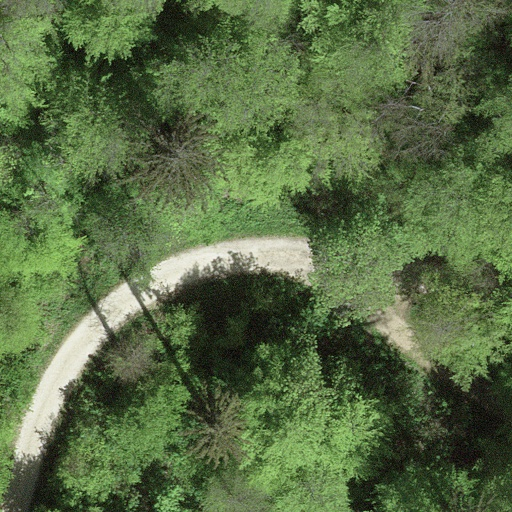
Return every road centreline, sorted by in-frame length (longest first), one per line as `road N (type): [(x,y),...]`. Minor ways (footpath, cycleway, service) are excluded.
road 1 (track): [(24,511),(49,387),(106,320),(151,288),(300,260)]
road 2 (track): [(511,418),(300,260)]
road 3 (track): [(300,260),(374,267),(511,317)]
